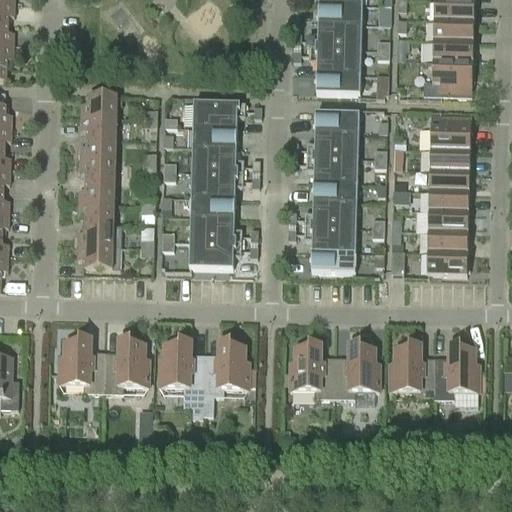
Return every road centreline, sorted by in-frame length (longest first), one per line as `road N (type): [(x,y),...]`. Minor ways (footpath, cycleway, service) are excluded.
road 1 (residential): [(496,318),(505,0)]
road 2 (residential): [(269,315),(277,0)]
road 3 (residential): [(38,308),(50,0)]
road 4 (residential): [(269,315),(38,308)]
road 5 (residential): [(496,318),(269,315)]
